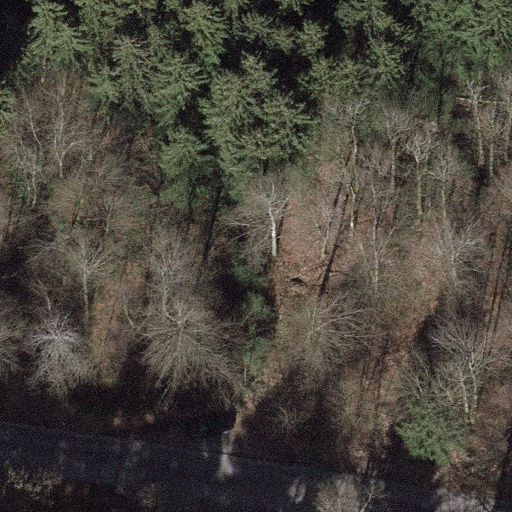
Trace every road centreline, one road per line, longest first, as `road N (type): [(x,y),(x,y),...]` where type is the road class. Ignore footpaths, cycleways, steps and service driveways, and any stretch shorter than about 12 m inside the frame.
road 1 (track): [(197,511),(131,464),(511,334)]
road 2 (tertiary): [(432,511),(0,443)]
